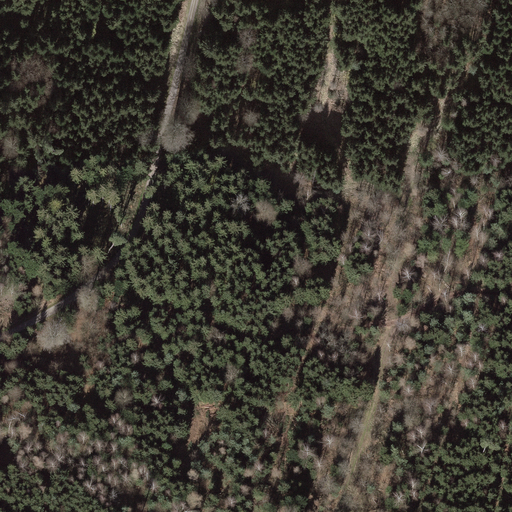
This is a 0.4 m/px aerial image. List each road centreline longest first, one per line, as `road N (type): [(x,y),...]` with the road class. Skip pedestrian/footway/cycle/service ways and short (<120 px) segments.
road 1 (track): [(342,511),(382,392),(422,133)]
road 2 (track): [(71,300),(105,269),(140,207),(190,0)]
